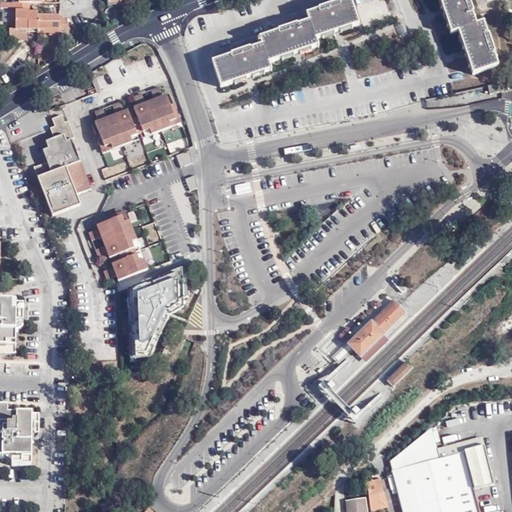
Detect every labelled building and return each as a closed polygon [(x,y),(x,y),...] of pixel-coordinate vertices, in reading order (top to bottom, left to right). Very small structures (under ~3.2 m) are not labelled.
[(225,59),(211,63),(219,87),(233,82),(234,85),(265,76),(265,73),(270,72),(268,64),(281,60),(280,56),(309,48),(311,52),(318,49),(316,40),(351,31),(352,34),(360,31),(350,2),(344,4),(343,0),(311,10),(312,13),(307,16),(308,21),(272,32),(273,34),(259,38),(261,45),(225,56),(225,59)] [(439,0),(450,34),(458,32),(473,75),(498,67),(494,54),(495,54),(489,35),(487,35),(483,23),(476,25),(474,18),(475,17),(469,0),(439,0)] [(28,32),(39,32),(39,19),(39,15),(29,15),(29,6),(20,5),(17,6),(17,32),(10,32),(10,43),(27,43),(28,32)] [(60,38),(69,38),(69,24),(61,24),(61,21),(61,19),(39,19),(39,32),(61,32),(60,38)] [(110,144),(112,149),(130,142),(128,137),(148,130),(150,134),(168,127),(167,122),(174,119),(168,105),(164,95),(161,96),(158,86),(149,90),(153,99),(144,103),(140,93),(132,97),(135,106),(131,107),(135,118),(129,120),(125,110),(122,111),(119,102),(110,105),(114,114),(105,118),(101,108),(93,112),(97,121),(93,123),(97,133),(103,147),(110,144)] [(167,122),(168,127),(180,123),(172,103),(168,105),(174,119),(167,122)] [(75,195),(90,189),(70,139),(73,138),(66,122),(63,123),(60,115),(50,119),(53,127),(48,128),(52,138),(44,142),(46,148),(41,150),(46,162),(51,177),(38,183),(51,216),(79,205),(75,195)] [(101,154),(112,149),(110,144),(103,147),(97,133),(93,135),(101,154)] [(51,177),(46,162),(32,168),(38,183),(51,177)] [(251,192),(250,183),(234,186),(236,194),(251,192)] [(119,276),(149,264),(127,206),(112,212),(113,215),(97,221),(98,225),(90,228),(93,236),(102,233),(105,242),(97,245),(100,253),(109,250),(114,263),(104,267),(107,275),(117,271),(119,276)] [(128,288),(131,361),(149,361),(170,312),(185,306),(183,265),(128,288)] [(407,289),(396,277),(391,281),(402,293),(407,289)] [(371,323),(384,335),(406,313),(400,307),(394,301),(371,323)] [(0,353),(13,354),(14,322),(22,321),(23,303),(0,302),(0,353)] [(360,334),(348,345),(351,349),(361,358),(384,335),(371,323),(371,322),(360,334)] [(384,335),(361,358),(366,363),(389,340),(384,335)] [(346,343),(332,356),(337,362),(349,351),(351,349),(348,345),(346,343)] [(394,386),(414,367),(407,360),(387,379),(394,386)] [(330,388),(335,384),(330,379),(326,384),(330,388)] [(37,433),(37,414),(6,414),(6,407),(0,406),(0,455),(9,456),(10,464),(29,465),(28,434),(37,433)] [(360,411),(355,406),(351,410),(355,415),(360,411)] [(485,511),(481,490),(491,487),(484,455),(490,454),(488,446),(472,449),(469,439),(441,446),(435,428),(393,462),(405,511),(485,511)] [(472,449),(488,446),(486,435),(469,439),(472,449)] [(484,455),(491,487),(497,485),(490,454),(484,455)] [(384,472),(374,472),(367,478),(370,497),(378,494),(377,487),(385,485),(384,472)] [(368,511),(366,500),(346,502),(347,511),(368,511)]
